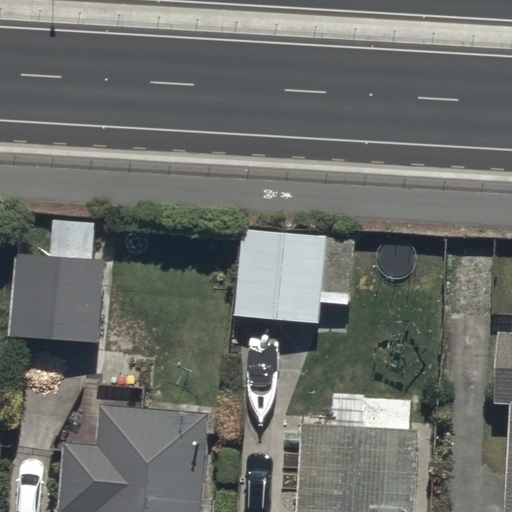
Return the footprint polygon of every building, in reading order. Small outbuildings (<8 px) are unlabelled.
[(244,237),(237,323),(322,330),(329,244),(244,237)] [(19,260),(13,341),(103,348),(109,267),(19,260)] [(511,511),(511,343),(503,343),(499,411),(511,411),(511,495),(511,511)] [(207,511),(215,421),(107,413),(104,450),(69,447),(64,511),(207,511)] [(419,511),(423,436),(305,430),(301,511),(419,511)]
